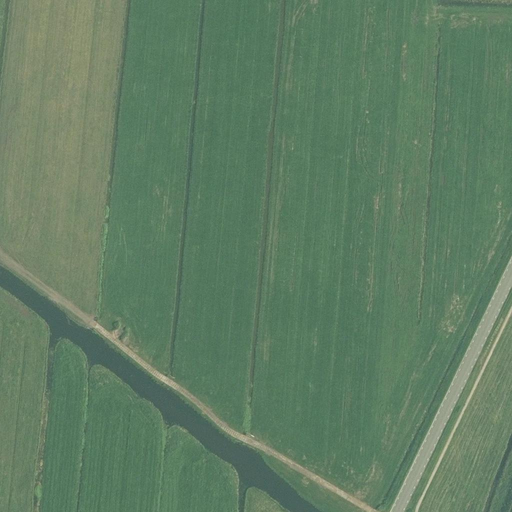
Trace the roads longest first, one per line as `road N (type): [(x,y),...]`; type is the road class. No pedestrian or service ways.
road 1 (track): [(374,511),(230,428),(0,249)]
road 2 (tertiary): [(397,511),(511,271)]
